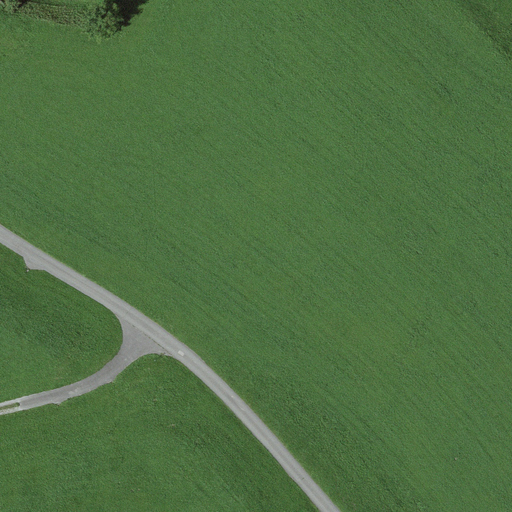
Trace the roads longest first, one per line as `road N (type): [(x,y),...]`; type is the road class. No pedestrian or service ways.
road 1 (residential): [(336,511),(153,332),(0,232)]
road 2 (track): [(0,410),(65,395),(113,372),(153,332)]
